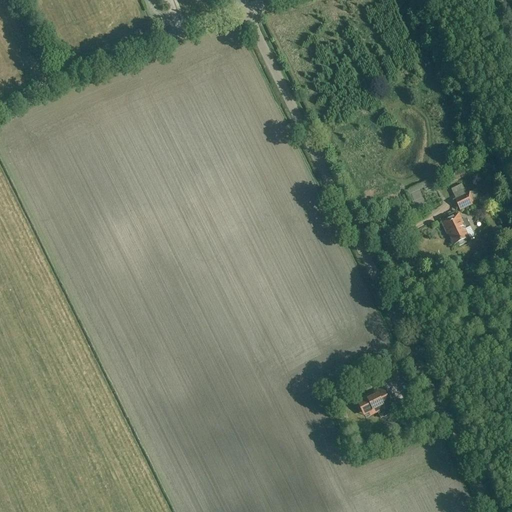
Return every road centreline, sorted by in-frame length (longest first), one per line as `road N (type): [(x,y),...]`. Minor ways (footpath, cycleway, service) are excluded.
road 1 (unclassified): [(484,511),(250,17)]
road 2 (unclassified): [(0,119),(250,17)]
